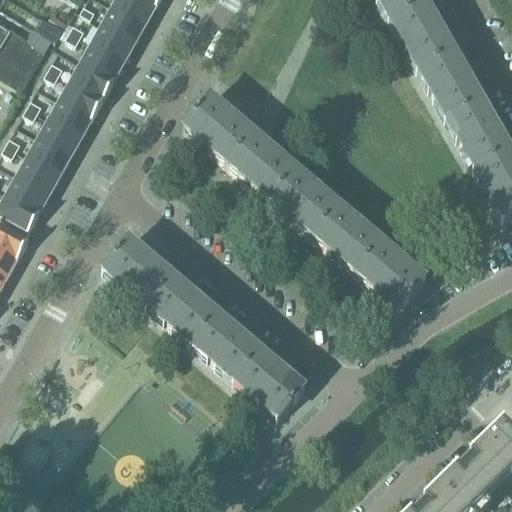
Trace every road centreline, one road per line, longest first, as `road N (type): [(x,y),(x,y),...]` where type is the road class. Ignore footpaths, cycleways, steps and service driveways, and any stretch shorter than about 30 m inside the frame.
road 1 (residential): [(336,406),(108,212)]
road 2 (residential): [(108,212),(232,0)]
road 3 (residential): [(0,409),(108,212)]
road 4 (residential): [(336,406),(450,311),(511,275)]
road 5 (residential): [(379,511),(496,394)]
road 6 (residential): [(336,406),(230,511)]
